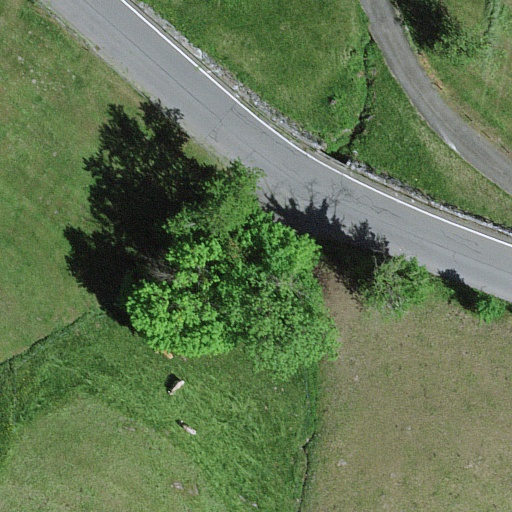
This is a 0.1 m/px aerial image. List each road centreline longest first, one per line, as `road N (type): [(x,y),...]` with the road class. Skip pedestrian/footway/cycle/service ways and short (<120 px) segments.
road 1 (tertiary): [(511,271),(325,192),(229,129),(79,0)]
road 2 (track): [(511,180),(445,121),(406,68),(374,0)]
